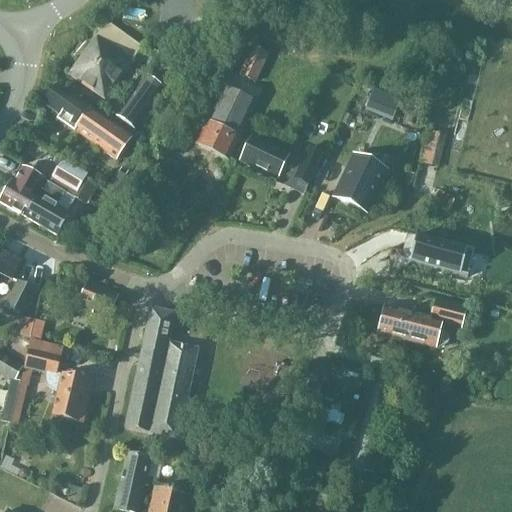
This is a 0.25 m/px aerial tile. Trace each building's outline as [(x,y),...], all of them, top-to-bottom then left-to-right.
[(102,101),(140,49),(105,24),(67,76),(102,101)] [(253,84),(266,56),(252,50),(239,77),(253,84)] [(131,130),(160,88),(142,76),(114,118),(131,130)] [(53,87),(40,104),(75,129),(88,112),(53,87)] [(195,147),(211,155),(228,163),(255,105),(222,89),(195,147)] [(114,163),(123,150),(132,138),(91,108),(88,112),(75,129),(73,133),(114,163)] [(444,138),(426,134),(419,164),(431,167),(432,164),(437,165),(444,138)] [(297,163),(249,140),(239,162),(276,180),(279,173),(304,185),(321,150),(307,143),(297,163)] [(353,157),(328,208),(359,223),(383,171),(353,157)] [(76,202),(80,194),(89,179),(61,162),(47,185),(60,193),(76,202)] [(31,201),(36,204),(47,185),(35,178),(27,192),(10,182),(0,199),(0,204),(21,217),(31,201)] [(91,201),(100,185),(89,179),(80,194),(91,201)] [(60,193),(47,185),(36,204),(31,201),(21,217),(55,237),(68,215),(52,206),(60,193)] [(454,201),(438,191),(429,206),(445,216),(454,201)] [(472,251),(415,237),(408,265),(465,279),(472,251)] [(0,276),(10,282),(20,262),(0,252),(0,276)] [(108,317),(117,297),(86,283),(73,312),(89,319),(93,310),(108,317)] [(35,292),(26,288),(18,284),(6,308),(23,316),(35,292)] [(429,321),(420,319),(383,309),(376,335),(433,350),(433,349),(437,350),(442,349),(445,346),(446,342),(445,338),(441,335),(437,334),(440,325),(459,330),(464,311),(434,303),(429,321)] [(150,309),(137,370),(189,381),(196,351),(166,344),(173,314),(150,309)] [(44,323),(22,319),(19,336),(40,341),(44,323)] [(49,387),(53,389),(57,390),(51,414),(82,422),(88,396),(83,394),(86,380),(61,374),(55,373),(62,347),(31,339),(24,366),(46,372),(45,376),(45,381),(46,384),(49,387)] [(22,368),(0,355),(0,376),(13,384),(22,368)] [(320,366),(313,364),(306,362),(298,392),(312,396),(320,366)] [(22,369),(18,385),(26,387),(30,371),(22,369)] [(178,434),(189,381),(137,370),(123,430),(148,435),(150,428),(178,434)] [(139,511),(150,461),(137,458),(125,456),(112,511),(139,511)] [(375,475),(361,471),(355,491),(369,495),(375,475)] [(81,490),(71,487),(66,502),(77,505),(81,490)] [(149,511),(183,511),(188,495),(155,488),(149,511)]
